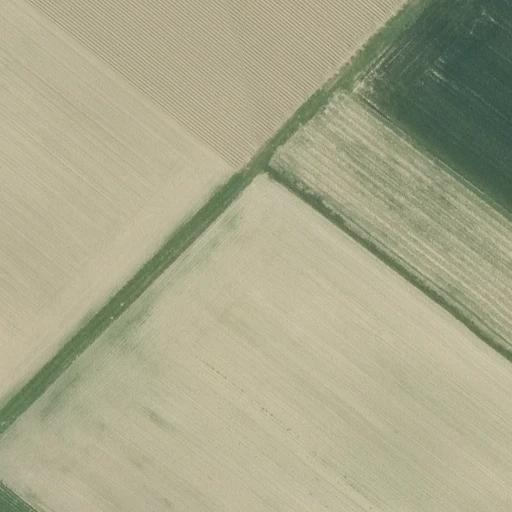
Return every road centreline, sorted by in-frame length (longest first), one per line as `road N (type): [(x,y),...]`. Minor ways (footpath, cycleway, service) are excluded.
road 1 (track): [(0,427),(430,0)]
road 2 (track): [(511,363),(258,167)]
